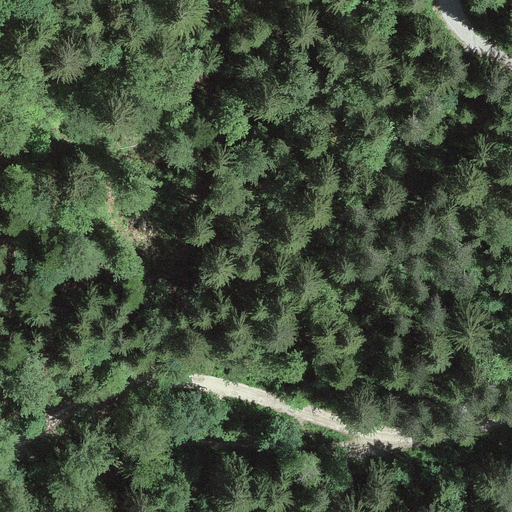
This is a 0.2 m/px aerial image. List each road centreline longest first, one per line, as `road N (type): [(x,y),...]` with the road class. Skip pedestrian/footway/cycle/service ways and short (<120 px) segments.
road 1 (track): [(58,511),(149,451),(201,440),(334,456),(379,436),(434,440),(511,415)]
road 2 (track): [(379,436),(220,387),(139,375),(105,384),(0,454)]
